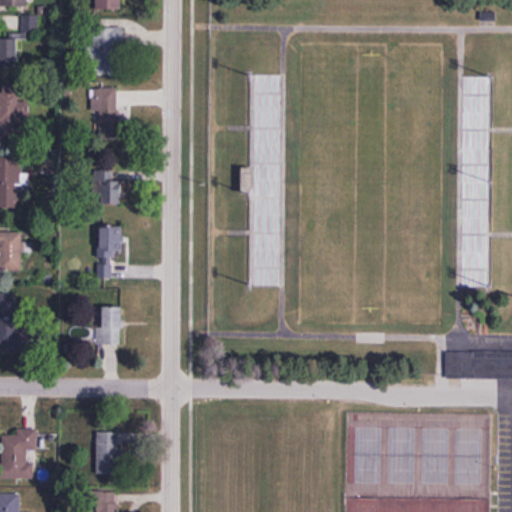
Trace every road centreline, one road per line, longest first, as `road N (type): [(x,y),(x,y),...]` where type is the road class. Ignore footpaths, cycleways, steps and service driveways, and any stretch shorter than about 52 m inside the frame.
road 1 (residential): [(170,511),(172,0)]
road 2 (residential): [(170,387),(0,384)]
